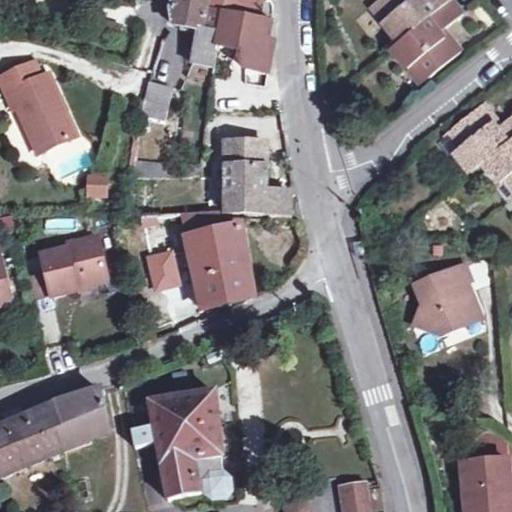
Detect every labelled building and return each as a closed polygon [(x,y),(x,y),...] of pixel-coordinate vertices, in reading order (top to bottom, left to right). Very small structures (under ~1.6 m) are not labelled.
[(209,8),(210,0),(174,0),(171,7),(176,22),(191,25),(200,26),(196,46),(193,58),(215,63),(220,29),(205,26),(209,8)] [(210,0),(209,8),(262,18),(265,0),(210,0)] [(384,0),(381,3),(393,16),(386,23),(403,44),(455,2),(457,0),(384,0)] [(467,16),(455,2),(403,44),(396,50),(412,70),(418,65),(431,80),(464,53),(447,31),(467,16)] [(393,16),(381,3),(374,9),(386,23),(393,16)] [(258,37),(262,18),(209,8),(205,26),(220,29),(258,37)] [(220,29),(218,45),(236,47),(235,55),(244,67),(266,70),(271,39),(265,38),(269,20),(262,18),(258,37),(220,29)] [(188,44),(196,46),(200,26),(191,25),(188,44)] [(425,85),(431,80),(418,65),(412,70),(425,85)] [(52,78),(42,82),(36,69),(1,84),(14,113),(18,110),(39,156),(79,139),(52,78)] [(165,119),(171,92),(149,86),(142,115),(165,119)] [(465,148),(459,153),(476,174),(488,164),(511,144),(511,120),(504,128),(486,105),(453,133),(465,148)] [(447,138),(459,153),(465,148),(453,133),(447,138)] [(511,144),(488,164),(504,185),(510,180),(511,181),(511,144)] [(226,171),(266,171),(266,147),(226,147),(226,171)] [(203,168),(159,165),(134,162),(133,176),(202,177),(202,171),(203,168)] [(266,171),(226,171),(226,177),(226,214),(267,217),(272,221),(291,222),(293,198),(267,197),(266,171)] [(86,176),(86,200),(109,200),(109,176),(86,176)] [(366,203),(356,197),(349,207),(360,212),(366,203)] [(157,289),(196,282),(203,313),(254,301),(243,229),(223,233),(221,220),(220,214),(142,216),(157,289)] [(68,253),(43,259),(48,279),(54,300),(80,294),(79,291),(110,283),(98,238),(66,247),(68,253)] [(0,322),(4,321),(0,309),(13,305),(0,261),(0,322)] [(464,284),(469,282),(474,280),(468,265),(418,286),(426,305),(418,325),(445,337),(463,329),(471,309),(479,306),(473,293),(468,295),(464,284)] [(54,300),(48,279),(32,284),(37,305),(54,300)] [(473,293),(469,282),(464,284),(468,295),(473,293)] [(484,320),(479,306),(471,309),(463,329),(484,320)] [(72,439),(77,450),(91,444),(88,435),(109,431),(101,394),(40,415),(0,430),(0,480),(66,454),(61,442),(72,439)] [(226,470),(215,394),(151,405),(169,503),(202,496),(212,501),(227,498),(234,489),(232,476),(226,470)] [(66,454),(77,450),(72,439),(61,442),(66,454)] [(508,511),(507,502),(511,501),(511,475),(510,463),(462,469),(466,511),(508,511)] [(342,511),(371,511),(368,487),(340,492),(342,511)] [(372,492),(373,511),(385,511),(383,490),(372,492)] [(284,501),(285,511),(313,511),(312,496),(284,501)]
